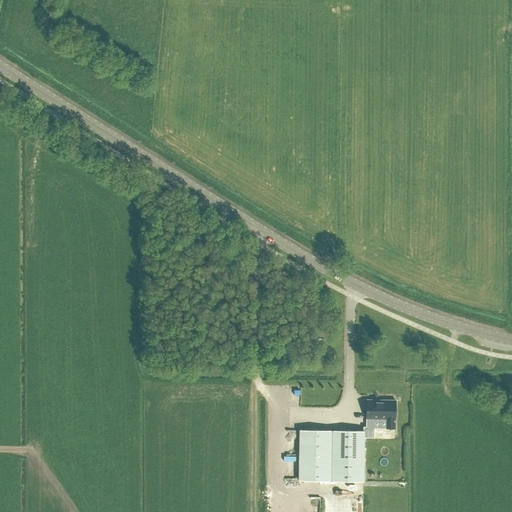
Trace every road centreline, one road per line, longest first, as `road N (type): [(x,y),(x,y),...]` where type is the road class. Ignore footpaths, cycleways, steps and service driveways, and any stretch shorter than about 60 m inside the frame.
road 1 (tertiary): [(511,338),(433,317),(301,256),(0,65)]
road 2 (track): [(256,227),(253,370),(275,407)]
